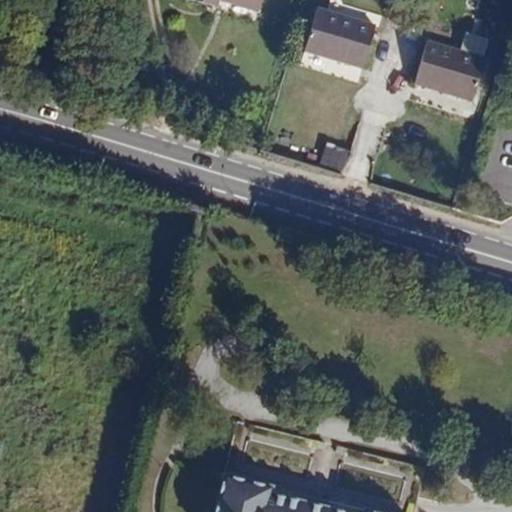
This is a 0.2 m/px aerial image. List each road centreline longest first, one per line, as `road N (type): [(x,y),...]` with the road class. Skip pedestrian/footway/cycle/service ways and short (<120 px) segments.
road 1 (primary): [(0,108),(511,262)]
road 2 (unknown): [(393,45),(346,185)]
